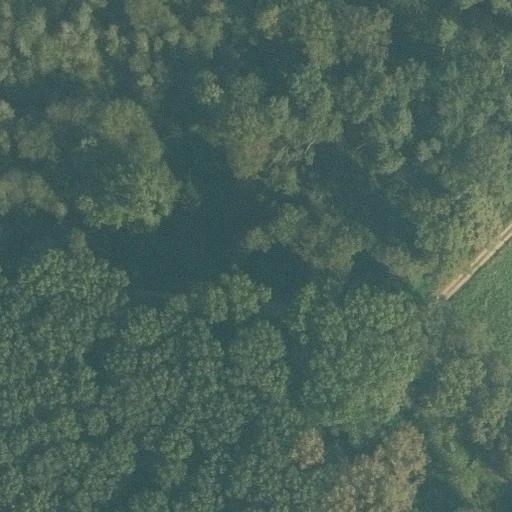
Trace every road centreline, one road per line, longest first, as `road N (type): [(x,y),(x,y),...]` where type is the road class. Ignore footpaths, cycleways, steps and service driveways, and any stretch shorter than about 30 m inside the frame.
road 1 (unclassified): [(511,420),(434,352),(384,322),(0,284)]
road 2 (track): [(172,300),(167,212),(213,126),(392,0)]
road 3 (track): [(242,511),(342,379),(373,321)]
road 4 (track): [(511,214),(398,326)]
